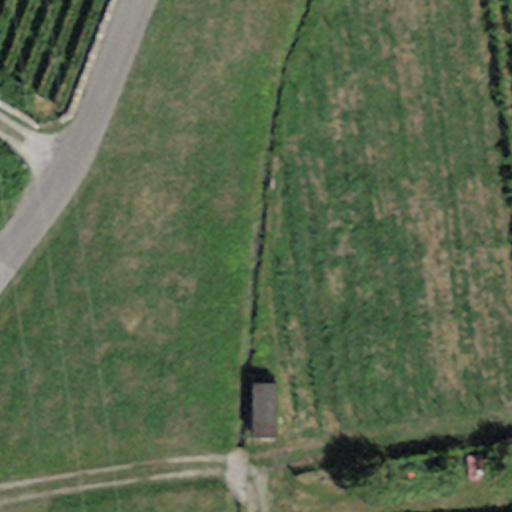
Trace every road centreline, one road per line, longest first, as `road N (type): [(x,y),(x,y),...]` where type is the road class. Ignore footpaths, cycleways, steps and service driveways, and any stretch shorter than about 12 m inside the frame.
road 1 (unclassified): [(133,0),(67,168),(0,263)]
road 2 (track): [(0,495),(212,467),(245,480),(256,511)]
